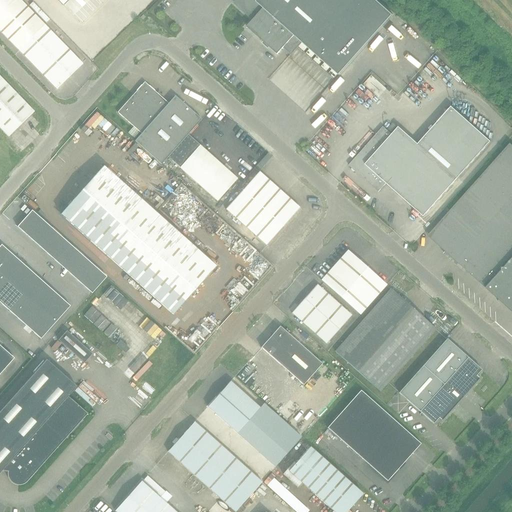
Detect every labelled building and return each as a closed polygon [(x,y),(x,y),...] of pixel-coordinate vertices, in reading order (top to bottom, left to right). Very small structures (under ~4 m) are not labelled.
[(0,0),(0,31),(18,51),(56,89),(82,64),(43,23),(19,0),(0,0)] [(339,75),(392,15),(375,0),(237,0),(235,3),(253,19),(247,27),(277,54),(284,47),(291,53),(301,42),(339,75)] [(392,62),(389,65),(398,71),(400,68),(392,62)] [(389,70),(386,73),(392,80),(396,77),(389,70)] [(34,112),(0,76),(0,128),(8,137),(34,112)] [(188,135),(201,119),(175,96),(168,103),(144,82),(117,112),(141,134),(134,141),(161,165),(168,157),(188,135)] [(383,127),(348,165),(378,192),(386,183),(423,217),(457,179),(490,142),(451,106),(417,144),(398,127),(392,134),(383,127)] [(192,138),(172,161),(179,168),(198,184),(218,162),(214,158),(199,145),(192,138)] [(427,236),(486,288),(511,310),(511,144),(510,143),(427,236)] [(227,144),(214,158),(218,162),(221,165),(234,150),(227,144)] [(221,165),(218,162),(198,184),(217,201),(237,179),(221,165)] [(215,266),(168,224),(103,166),(60,214),(173,314),(215,266)] [(266,245),(284,224),(299,208),(259,172),(225,209),(266,245)] [(30,212),(17,227),(91,293),(106,277),(31,210),(30,212)] [(1,245),(0,245),(0,302),(40,339),(70,306),(1,245)] [(386,285),(347,250),(321,280),(359,315),(386,285)] [(351,315),(317,284),(291,313),(326,344),(351,315)] [(435,329),(391,289),(335,352),(380,392),(435,329)] [(280,326),(261,347),(303,385),(322,364),(280,326)] [(66,331),(58,340),(84,363),(92,354),(66,331)] [(446,339),(422,366),(460,399),(479,378),(478,378),(476,375),(481,370),(446,339)] [(0,373),(13,359),(0,346),(0,373)] [(133,377),(148,358),(140,352),(125,371),(133,377)] [(24,481),(25,480),(65,436),(66,437),(100,399),(84,384),(79,390),(46,360),(0,410),(0,472),(1,471),(9,472),(9,473),(9,475),(9,477),(10,478),(11,480),(12,481),(13,482),(15,482),(16,483),(18,483),(20,483),(21,483),(23,482),(24,481)] [(441,421),(460,399),(422,366),(398,393),(433,424),(438,418),(441,420),(441,421)] [(230,381),(207,407),(275,467),(301,437),(264,404),(260,408),(230,381)] [(136,383),(133,387),(141,394),(144,390),(136,383)] [(387,481),(420,444),(360,390),(327,428),(387,481)] [(194,422),(167,452),(235,511),(262,482),(194,422)] [(349,511),(347,510),(362,494),(310,447),(295,463),(293,462),(283,474),(297,487),(301,482),(333,511),(331,511),(349,511)] [(175,511),(141,481),(114,511),(115,511),(175,511)]
